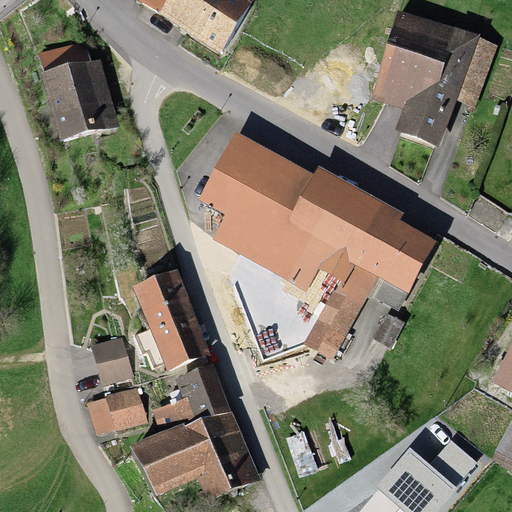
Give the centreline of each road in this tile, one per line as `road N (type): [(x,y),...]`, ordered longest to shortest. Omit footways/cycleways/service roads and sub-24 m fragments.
road 1 (residential): [(164,67),(146,93),(146,129),(205,318),(286,511)]
road 2 (residential): [(164,67),(325,149),(511,264)]
